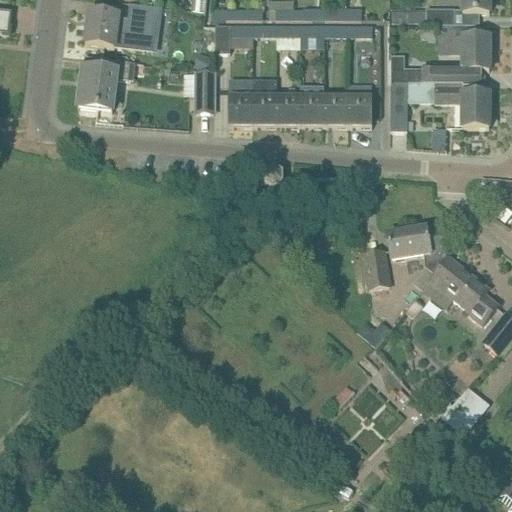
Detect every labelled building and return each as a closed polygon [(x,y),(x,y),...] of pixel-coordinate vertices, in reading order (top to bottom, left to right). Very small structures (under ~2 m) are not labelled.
[(462,0),(463,17),(469,17),(489,17),(489,0),(462,0)] [(254,14),(241,14),(242,24),(263,25),(262,14),(264,14),(264,4),(254,4),(254,14)] [(89,16),(86,48),(106,50),(114,51),(145,55),(146,40),(155,41),(156,28),(160,28),(162,12),(149,10),(129,8),(128,22),(118,21),(118,19),(109,18),(89,16)] [(458,11),(391,11),(391,26),(458,26),(458,11)] [(0,37),(9,39),(12,16),(0,14),(0,37)] [(213,14),(213,24),(242,24),(241,14),(213,14)] [(312,14),(312,15),(297,15),(297,25),(318,25),(318,14),(312,14)] [(324,15),(324,14),(318,14),(318,25),(339,25),(340,15),(324,15)] [(275,15),(275,25),(297,25),(297,15),(275,15)] [(340,15),(339,25),(362,25),(362,15),(340,15)] [(390,73),(390,86),(454,86),(463,87),(463,88),(485,89),(485,78),(485,75),(489,75),(489,41),(480,41),(480,30),(454,29),(439,29),(439,50),(462,50),(462,69),(422,69),(422,73),(404,73),(390,73)] [(252,41),(252,30),(215,30),(216,57),(230,57),(230,41),(252,41)] [(277,42),(277,30),(252,30),(252,41),(277,42)] [(277,30),(277,42),(300,42),(300,30),(277,30)] [(300,30),(300,42),(324,42),(324,30),(300,30)] [(324,30),(324,42),(348,42),(348,31),(324,30)] [(348,31),(348,42),(373,42),(373,31),(348,31)] [(128,85),(128,84),(134,85),(136,67),(103,63),(101,75),(83,72),(78,112),(79,112),(79,110),(96,113),(99,114),(100,110),(111,112),(111,116),(112,116),(116,83),(128,85)] [(214,117),(214,77),(196,77),(196,117),(214,117)] [(228,131),(252,131),(252,84),(229,84),(229,102),(228,102),(228,131)] [(252,131),(277,131),(277,102),(277,84),(252,84),(252,131)] [(407,107),(435,108),(462,108),(462,132),(489,132),(489,99),(463,99),(463,92),(454,92),(454,86),(390,86),(390,136),(407,136),(407,107)] [(300,131),(324,131),(324,102),(324,90),(300,90),(300,102),(300,131)] [(277,131),(300,131),(300,102),(277,102),(277,131)] [(324,131),(348,132),(348,102),(324,102),(324,131)] [(372,132),(372,112),(372,102),(348,102),(348,132),(372,132)] [(283,185),(282,175),(273,170),(264,175),(264,186),(274,191),(283,185)] [(511,216),(493,202),(486,211),(505,226),(511,217),(511,216)] [(426,232),(387,239),(390,258),(391,264),(424,259),(424,265),(425,265),(426,271),(435,278),(447,263),(446,252),(447,252),(443,233),(427,235),(426,232)] [(364,259),(369,294),(389,291),(383,256),(364,259)] [(435,278),(430,285),(454,304),(469,316),(467,318),(483,331),(500,310),(485,298),(488,294),(448,262),(448,263),(447,263),(435,278)] [(415,304),(405,316),(413,322),(423,310),(415,304)] [(511,343),(511,309),(507,316),(505,315),(480,347),(498,361),(511,343)] [(375,332),(366,326),(357,336),(373,351),(390,333),(381,324),(375,332)] [(468,394),(453,410),(476,428),(489,410),(468,394)] [(442,398),(428,414),(439,424),(454,409),(442,398)] [(425,456),(408,440),(404,444),(408,447),(405,450),(408,453),(411,450),(413,453),(389,478),(397,486),(425,456)] [(511,511),(511,483),(497,501),(510,511),(511,511)]
